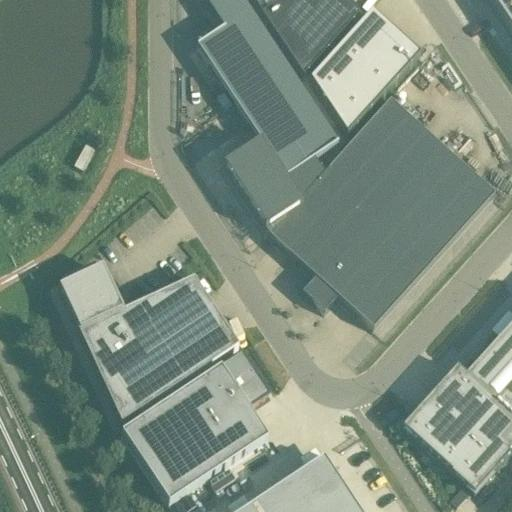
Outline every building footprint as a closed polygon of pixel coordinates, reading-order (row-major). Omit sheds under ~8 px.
[(236,0),(198,0),(222,36),(195,54),(284,186),(337,151),(236,0)] [(354,0),(245,0),(302,85),(365,15),(354,0)] [(511,0),(484,0),(511,41),(511,0)] [(309,87),(346,143),(419,62),(371,19),(309,87)] [(372,337),(493,202),(389,108),(339,163),(267,243),(314,285),(301,300),(322,319),(335,304),(372,337)] [(80,147),(65,174),(77,184),(94,157),(80,147)] [(98,277),(58,296),(111,412),(113,415),(120,429),(213,368),(238,352),(194,285),(193,285),(188,288),(121,319),(101,276),(98,277)] [(455,374),(401,435),(473,500),(511,457),(511,329),(490,354),(478,367),(464,382),(455,374)] [(242,361),(121,439),(166,511),(272,442),(251,413),(270,400),(242,361)] [(384,418),(390,427),(400,420),(395,412),(384,418)] [(362,511),(330,462),(253,511),(362,511)]
